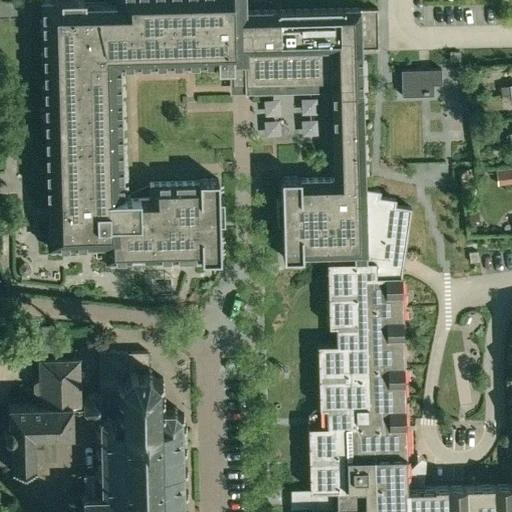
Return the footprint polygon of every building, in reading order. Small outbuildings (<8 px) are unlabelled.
[(345,260),(361,260),(361,187),(364,186),(360,47),(378,47),(377,7),(245,10),(245,0),(41,0),(46,207),(58,207),(58,221),(47,221),(47,246),(105,245),(105,259),(130,258),(130,247),(143,247),(144,258),(200,257),(201,258),(220,258),(219,222),(224,222),(223,200),(218,200),(218,178),(198,179),(198,180),(149,181),(149,194),(122,195),(119,65),(217,62),(217,67),(232,67),(232,84),(331,82),(334,177),(300,178),(299,176),(280,176),(281,198),(276,198),(277,221),(282,221),(282,256),(302,256),(302,254),(345,253),(345,260)] [(440,84),(439,68),(400,70),(401,96),(432,94),(432,85),(440,84)] [(511,166),(495,169),(497,185),(511,182),(511,166)] [(455,179),(457,208),(468,208),(466,179),(455,179)] [(511,511),(511,483),(419,487),(420,472),(405,471),(400,270),(410,207),(394,204),(395,198),(378,196),(379,189),(364,186),(361,187),(361,260),(345,260),(326,260),(328,324),(340,324),(341,333),(344,333),(345,342),(317,343),(318,403),(307,413),(309,487),(290,488),(290,507),(416,509),(415,511),(511,511)] [(59,333),(58,324),(36,325),(36,352),(69,351),(69,333),(59,333)] [(146,350),(97,349),(98,392),(90,392),(82,400),(83,409),(91,418),(99,418),(100,472),(83,473),(82,511),(182,511),(180,415),(173,409),(162,409),(162,407),(158,407),(156,379),(147,371),(146,350)] [(0,463),(34,464),(33,444),(42,443),(42,433),(72,432),(71,409),(79,409),(78,357),(38,358),(38,375),(32,382),(32,387),(39,393),(39,402),(6,403),(7,422),(4,422),(1,425),(1,429),(0,430),(0,463)]
